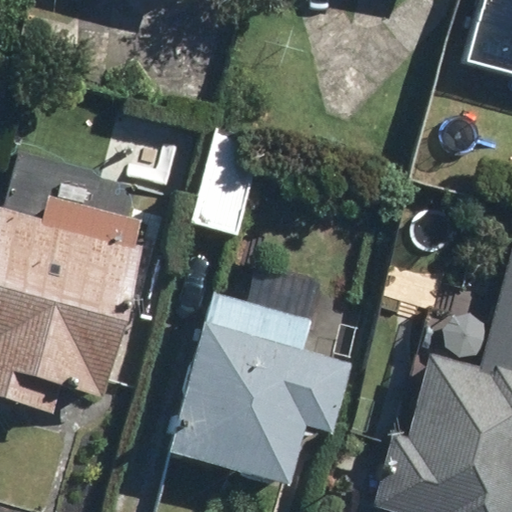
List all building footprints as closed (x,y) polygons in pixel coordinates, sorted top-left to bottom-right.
[(511,0),(508,0),(498,35),(511,38),(511,0)] [(251,137),(197,131),(185,236),(238,242),(251,137)] [(31,225),(0,216),(0,413),(37,424),(46,391),(88,402),(130,252),(124,251),(132,224),(39,198),(31,225)] [(468,376),(413,360),(388,447),(373,443),(352,511),(509,511),(511,507),(511,230),(511,231),(468,376)] [(232,309),(197,299),(150,458),(270,494),(289,430),(320,439),(341,370),(292,355),(305,313),(237,293),(232,309)]
